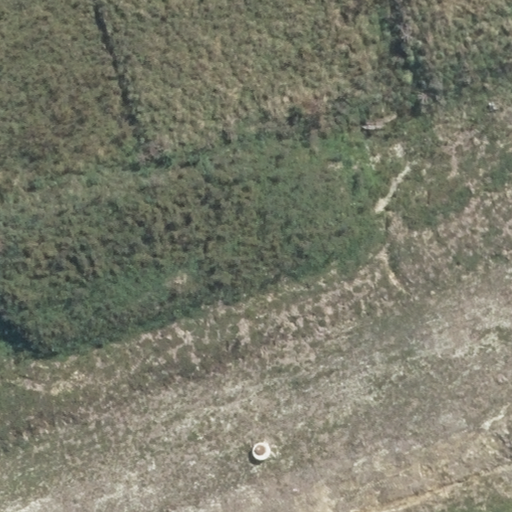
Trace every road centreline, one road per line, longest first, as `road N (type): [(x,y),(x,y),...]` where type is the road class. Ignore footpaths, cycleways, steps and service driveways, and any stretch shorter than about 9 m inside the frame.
road 1 (residential): [(0,397),(511,227)]
road 2 (unknown): [(257,511),(250,317)]
